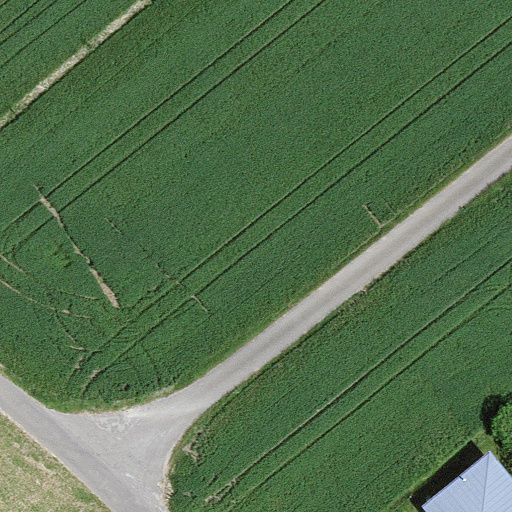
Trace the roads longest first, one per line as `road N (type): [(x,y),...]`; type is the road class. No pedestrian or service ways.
road 1 (unclassified): [(511,157),(97,473)]
road 2 (unclassified): [(0,391),(97,473)]
